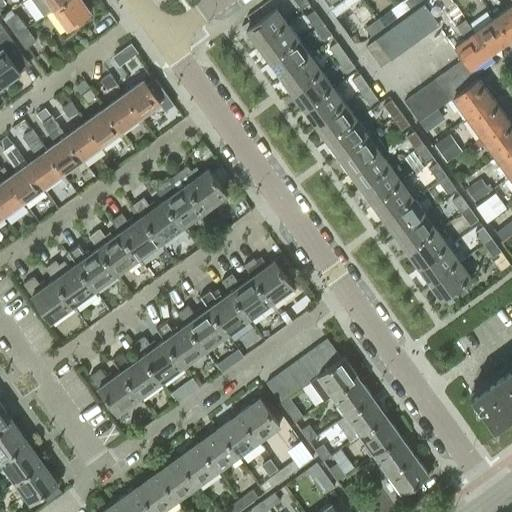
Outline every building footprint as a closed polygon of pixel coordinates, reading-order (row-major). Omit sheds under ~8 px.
[(52,8),(53,9),(64,0),(32,0),(43,14),(52,8)] [(80,0),(64,0),(53,9),(67,28),(89,12),(80,0)] [(308,3),(306,0),(294,0),(300,8),(308,3)] [(355,0),(327,0),(337,13),(355,0)] [(456,7),(450,0),(429,0),(423,4),(436,22),(456,7)] [(511,2),(493,17),(508,39),(511,35),(511,2)] [(427,32),(438,24),(436,22),(423,4),(413,12),(427,32)] [(245,29),(257,46),(287,24),(275,7),(245,29)] [(375,19),(381,28),(396,17),(390,8),(375,19)] [(306,16),(315,28),(322,22),(314,11),(306,16)] [(417,39),(427,32),(413,12),(403,19),(417,39)] [(11,28),(21,21),(22,21),(16,14),(6,21),(11,28)] [(473,31),(489,53),(508,39),(493,17),(473,31)] [(364,27),(371,35),(381,28),(375,19),(364,27)] [(408,46),(417,39),(403,19),(394,26),(408,46)] [(11,28),(16,35),(25,47),(35,40),(27,28),(21,21),(11,28)] [(331,35),(322,22),(315,28),(323,41),(331,35)] [(0,49),(0,85),(0,86),(20,72),(10,59),(19,52),(0,24),(0,47),(1,49),(0,49)] [(268,62),(299,40),(287,24),(257,46),(268,62)] [(399,53),(408,46),(394,26),(385,32),(399,53)] [(489,53),(473,31),(453,45),(462,58),(469,67),(489,53)] [(389,60),(399,53),(385,32),(375,40),(389,60)] [(299,40),(268,62),(280,78),(310,56),(299,40)] [(380,66),(389,60),(375,40),(365,46),(380,66)] [(328,47),(337,60),(345,55),(336,42),(328,47)] [(113,56),(120,64),(127,59),(121,50),(113,56)] [(345,55),(337,60),(346,72),(354,67),(345,55)] [(291,94),(322,71),(310,56),(280,78),(291,94)] [(477,78),(469,67),(462,58),(451,66),(466,86),(477,78)] [(441,73),(456,93),(466,86),(451,66),(441,73)] [(303,110),(334,88),(322,71),(291,94),(303,110)] [(360,92),(368,86),(359,73),(351,79),(360,92)] [(446,100),(451,97),(456,93),(441,73),(432,80),(446,100)] [(100,80),(106,88),(116,84),(109,74),(100,80)] [(159,102),(165,110),(174,103),(155,77),(146,84),(143,79),(124,93),(141,115),(159,102)] [(88,102),(96,98),(83,79),(75,85),(88,102)] [(452,97),(466,117),(492,98),(478,79),(452,97)] [(437,107),(440,105),(446,100),(432,80),(422,87),(437,107)] [(377,99),(376,98),(368,86),(360,92),(368,105),(377,99)] [(422,87),(413,94),(427,114),(437,107),(422,87)] [(334,88),(303,110),(314,125),(345,103),(334,88)] [(141,115),(124,93),(105,107),(121,129),(141,115)] [(418,121),(427,114),(413,94),(403,101),(418,121)] [(492,98),(466,117),(480,137),(507,118),(492,98)] [(391,117),(399,111),(391,99),(383,104),(391,117)] [(67,116),(78,112),(70,101),(61,108),(67,116)] [(345,103),(314,125),(326,141),(356,119),(345,103)] [(85,121),(101,144),(121,129),(105,107),(85,121)] [(399,111),(391,117),(401,130),(409,124),(399,111)] [(46,149),(63,172),(82,158),(66,135),(65,135),(51,115),(42,122),(56,142),(46,149)] [(495,157),(511,144),(511,125),(507,118),(480,137),(495,157)] [(356,119),(326,141),(337,157),(367,134),(356,119)] [(66,135),(82,158),(101,144),(85,121),(66,135)] [(27,163),(44,186),(63,172),(46,149),(31,129),(22,136),(36,156),(27,163)] [(379,150),(385,146),(373,130),(367,134),(337,157),(348,172),(379,150)] [(414,149),(423,142),(414,130),(405,136),(414,149)] [(423,142),(414,149),(424,161),(432,155),(423,142)] [(26,163),(12,143),(3,150),(17,170),(8,177),(24,200),(44,186),(27,163),(26,163)] [(511,144),(495,157),(509,177),(511,174),(511,144)] [(379,150),(348,172),(360,188),(390,166),(379,150)] [(437,180),(445,174),(436,162),(428,168),(437,180)] [(186,183),(205,210),(226,194),(207,168),(194,177),(186,165),(176,172),(184,184),(186,183)] [(402,182),(390,166),(360,188),(371,204),(402,182)] [(445,174),(437,180),(446,193),(454,187),(445,174)] [(24,200),(8,177),(0,182),(0,208),(4,214),(24,200)] [(383,220),(413,198),(419,194),(407,178),(402,182),(371,204),(383,220)] [(186,183),(184,184),(178,188),(172,180),(167,184),(164,181),(154,188),(163,200),(163,199),(183,226),(205,210),(186,183)] [(460,212),(468,206),(459,194),(451,200),(460,212)] [(163,199),(163,200),(151,208),(143,196),(132,204),(141,216),(142,215),(161,242),(183,226),(163,199)] [(395,236),(425,214),(413,198),(383,220),(395,236)] [(468,206),(460,212),(469,225),(478,219),(468,206)] [(120,231),(139,258),(161,242),(142,215),(141,216),(129,224),(121,212),(110,220),(118,232),(120,231)] [(395,236),(406,252),(436,229),(425,214),(395,236)] [(511,221),(511,219),(495,231),(502,240),(511,233),(511,221)] [(483,244),(491,238),(482,226),(474,231),(483,244)] [(117,273),(139,258),(120,231),(118,232),(107,240),(99,228),(88,236),(96,248),(98,247),(117,273)] [(448,245),(436,229),(406,252),(418,268),(448,245)] [(491,238),(483,244),(492,256),(500,250),(491,238)] [(95,289),(117,273),(98,247),(96,248),(85,257),(76,245),(66,251),(75,264),(76,263),(95,289)] [(448,245),(418,268),(429,283),(459,261),(448,245)] [(251,276),(270,302),(292,287),(273,260),(261,269),(252,257),(241,265),(250,276),(251,276)] [(74,305),(95,289),(76,263),(75,264),(63,272),(55,260),(44,268),(52,279),(54,278),(74,305)] [(459,261),(429,283),(440,299),(471,278),(459,261)] [(230,291),(249,318),(270,302),(251,276),(250,276),(238,285),(230,273),(220,280),(228,292),(230,291)] [(50,322),(74,305),(54,278),(52,279),(41,288),(33,276),(22,283),(50,322)] [(207,307),(227,334),(249,318),(230,291),(228,292),(216,300),(208,289),(197,296),(205,308),(207,307)] [(185,322),(205,349),(227,334),(207,307),(205,308),(194,316),(186,305),(175,313),(183,324),(185,322)] [(164,338),(183,365),(205,349),(185,322),(183,324),(172,332),(165,320),(154,328),(162,339),(164,338)] [(141,354),(161,381),(183,365),(164,338),(162,339),(150,348),(142,336),(132,344),(140,355),(141,354)] [(329,365),(340,357),(326,338),(315,345),(329,365)] [(329,365),(315,345),(305,352),(319,373),(329,365)] [(120,370),(139,397),(161,381),(141,354),(140,355),(128,364),(120,352),(110,360),(118,371),(120,370)] [(296,359),(310,379),(317,375),(319,373),(305,352),(296,359)] [(331,394),(357,375),(343,355),(340,357),(329,365),(319,373),(317,375),(331,394)] [(301,386),(310,379),(296,359),(286,366),(301,386)] [(511,362),(470,393),(494,425),(511,412),(511,362)] [(291,394),(301,386),(286,366),(277,373),(291,394)] [(116,413),(139,397),(120,370),(118,371),(106,379),(98,368),(89,375),(116,413)] [(280,402),(291,394),(277,373),(265,381),(280,402)] [(357,375),(331,394),(344,413),(370,394),(357,375)] [(359,433),(385,414),(370,394),(344,413),(359,433)] [(238,413),(258,440),(278,425),(259,398),(238,413)] [(285,410),(293,421),(303,414),(294,403),(285,410)] [(0,430),(12,422),(0,404),(0,430)] [(258,440),(238,413),(218,428),(237,455),(258,440)] [(385,414),(359,433),(373,452),(399,433),(385,414)] [(0,460),(27,442),(12,422),(0,430),(0,460)] [(299,429),(307,440),(317,433),(309,422),(299,429)] [(237,455),(218,428),(198,443),(217,469),(237,455)] [(307,440),(322,460),(331,453),(317,433),(307,440)] [(399,433),(373,452),(387,472),(413,453),(399,433)] [(0,461),(14,482),(42,463),(27,442),(0,460),(0,461)] [(198,443),(178,457),(197,484),(217,469),(198,443)] [(413,453),(387,472),(402,493),(428,474),(413,453)] [(158,471),(177,498),(197,484),(178,457),(158,471)] [(268,474),(277,468),(270,458),(261,464),(268,474)] [(279,469),(284,477),(299,466),(293,458),(279,469)] [(330,502),(339,495),(315,462),(306,468),(330,502)] [(328,468),(337,481),(346,474),(336,462),(328,468)] [(56,483),(42,463),(14,482),(29,503),(56,483)] [(266,478),(272,486),(284,477),(279,469),(266,478)] [(157,511),(177,498),(158,471),(137,487),(154,511),(157,511)] [(342,488),(350,499),(360,492),(351,481),(342,488)] [(115,502),(122,511),(154,511),(137,487),(115,502)] [(238,499),(243,507),(258,496),(252,488),(238,499)] [(263,499),(269,507),(280,499),(274,491),(263,499)] [(225,508),(228,511),(235,511),(243,507),(238,499),(225,508)] [(252,507),(255,511),(262,511),(269,507),(263,499),(252,507)] [(356,507),(359,511),(372,511),(365,501),(356,507)] [(122,511),(115,502),(101,511),(122,511)] [(316,511),(337,511),(330,502),(316,511)]
